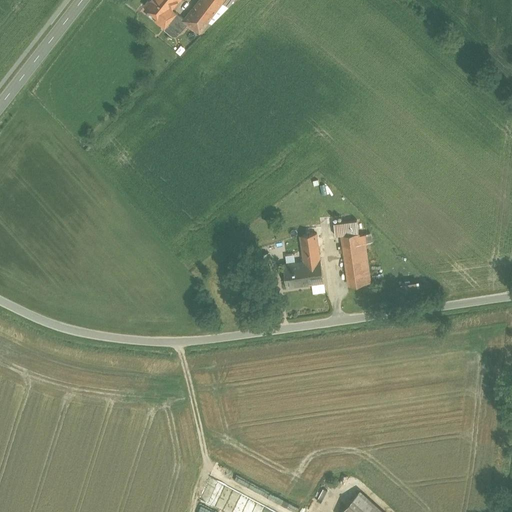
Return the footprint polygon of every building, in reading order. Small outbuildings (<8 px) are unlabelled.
[(149,0),(145,5),(158,16),(156,18),(165,26),(176,12),(172,9),(179,0),(149,0)] [(200,0),(194,9),(212,23),(235,0),(200,0)] [(212,23),(194,9),(185,20),(188,23),(202,33),(212,23)] [(180,15),(172,25),(181,32),(188,23),(185,20),(180,15)] [(317,233),(300,235),(304,261),(306,261),(320,259),(317,233)] [(364,242),(343,245),(350,290),(370,287),(364,242)] [(266,253),(255,254),(257,269),(268,267),(266,253)] [(320,259),(306,261),(309,284),(324,282),(321,258),(320,259)] [(304,261),(283,264),(286,287),(309,284),(306,261),(304,261)] [(418,281),(399,282),(400,295),(419,294),(418,281)] [(382,511),(360,491),(341,511),(382,511)]
